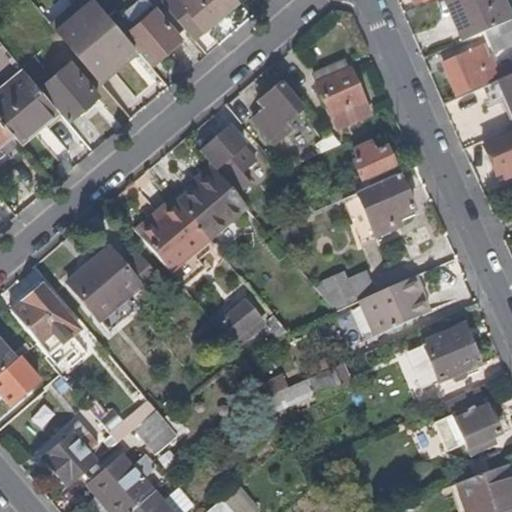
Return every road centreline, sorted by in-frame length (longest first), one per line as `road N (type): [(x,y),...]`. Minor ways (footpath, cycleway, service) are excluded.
road 1 (residential): [(0,266),(314,0)]
road 2 (residential): [(511,326),(370,0)]
